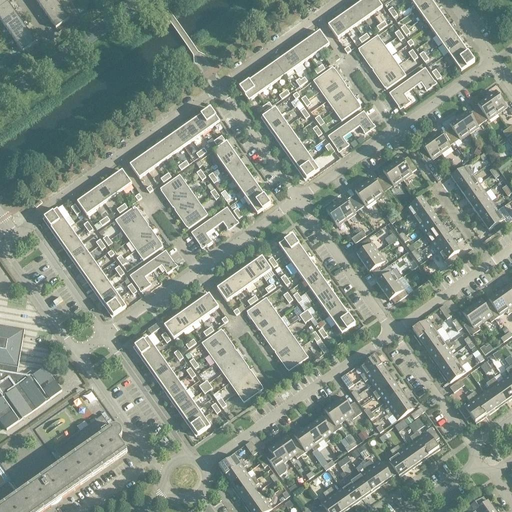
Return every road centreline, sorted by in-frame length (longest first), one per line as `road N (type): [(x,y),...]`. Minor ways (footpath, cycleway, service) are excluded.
road 1 (residential): [(26,231),(36,214),(218,87)]
road 2 (residential): [(297,199),(492,61)]
road 3 (residential): [(106,336),(297,199)]
road 4 (residential): [(202,463),(391,334)]
road 5 (residential): [(391,334),(297,199)]
road 6 (residential): [(218,87),(339,0)]
road 7 (residential): [(391,334),(511,249)]
road 8 (residential): [(14,236),(7,253),(78,355)]
road 9 (residential): [(180,453),(106,336)]
road 10 (residential): [(297,199),(218,87)]
road 11 (residential): [(470,444),(391,334)]
road 12 (residential): [(106,336),(26,231)]
road 13 (residential): [(78,355),(151,461)]
